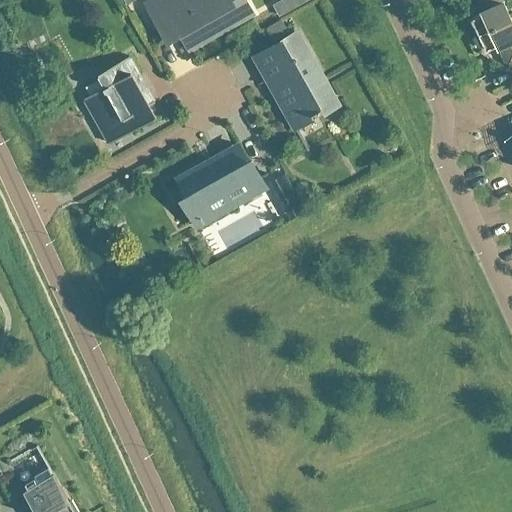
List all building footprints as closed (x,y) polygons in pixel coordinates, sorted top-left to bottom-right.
[(136,0),(123,0),(128,10),(139,4),(136,0)] [(167,40),(181,33),(189,48),(251,14),(243,0),(236,0),(231,3),(229,0),(152,0),(147,3),(167,40)] [(478,33),(510,18),(501,0),(476,0),(482,12),(470,17),(478,33)] [(507,67),(511,64),(511,22),(510,18),(478,33),(485,49),(497,44),(507,67)] [(342,106),(298,28),(250,55),(294,133),(342,106)] [(151,102),(127,59),(130,58),(129,56),(98,73),(99,75),(101,73),(107,85),(84,98),(85,100),(87,98),(110,140),(108,142),(109,143),(156,117),(155,116),(153,117),(147,106),(154,102),(154,101),(151,102)] [(258,183),(262,181),(250,161),(247,163),(237,145),(236,146),(216,157),(178,178),(188,196),(182,199),(194,219),(206,212),(258,183)] [(285,174),(272,182),(280,197),(294,189),(285,174)] [(23,490),(35,511),(75,511),(53,473),(52,473),(48,466),(34,474),(38,481),(23,490)] [(0,485),(0,509),(9,505),(0,485)]
